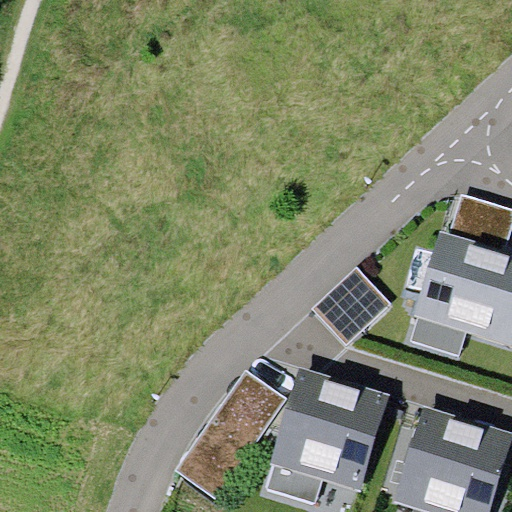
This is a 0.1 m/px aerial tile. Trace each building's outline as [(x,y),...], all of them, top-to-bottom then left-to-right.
[(511,209),(461,194),(449,233),(505,250),(511,226),(511,209)] [(440,230),(415,313),(511,342),(511,252),(505,250),(449,233),(440,230)] [(359,267),(314,306),(346,342),(391,303),(359,267)] [(385,393),(299,367),(271,464),(356,489),(385,393)] [(245,369),(178,464),(218,492),(285,397),(245,369)] [(422,406),(396,498),(445,511),(487,511),(510,431),(422,406)]
